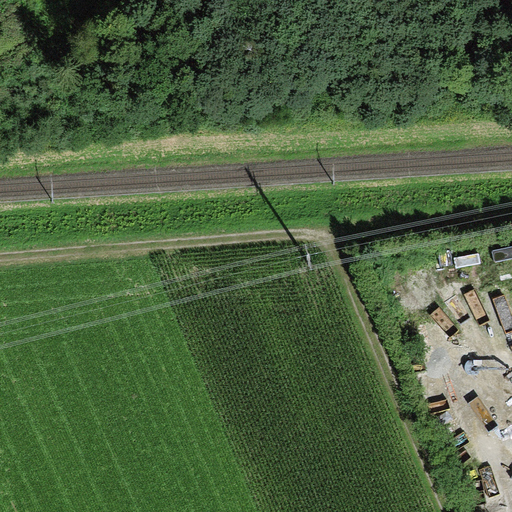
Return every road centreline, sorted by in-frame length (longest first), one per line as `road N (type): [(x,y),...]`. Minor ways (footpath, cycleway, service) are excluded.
road 1 (track): [(0,259),(275,235),(325,239)]
road 2 (track): [(325,239),(443,511)]
road 3 (track): [(325,239),(382,223),(511,210)]
